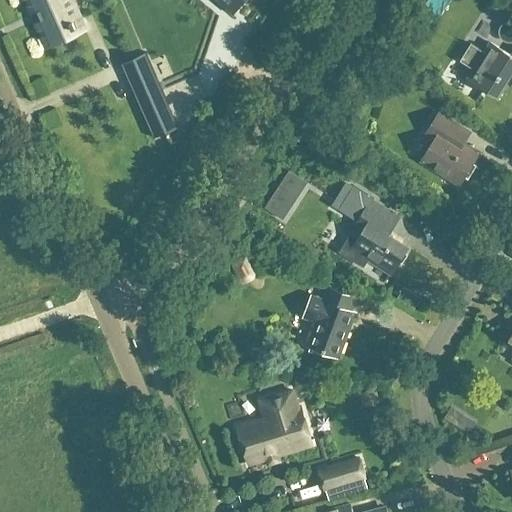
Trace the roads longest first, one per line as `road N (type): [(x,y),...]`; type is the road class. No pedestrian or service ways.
road 1 (tertiary): [(97,301),(172,262),(335,0)]
road 2 (unclassified): [(459,511),(426,434),(420,374),(511,187)]
road 3 (unclassified): [(97,301),(0,78)]
road 4 (tertiary): [(189,511),(97,301)]
